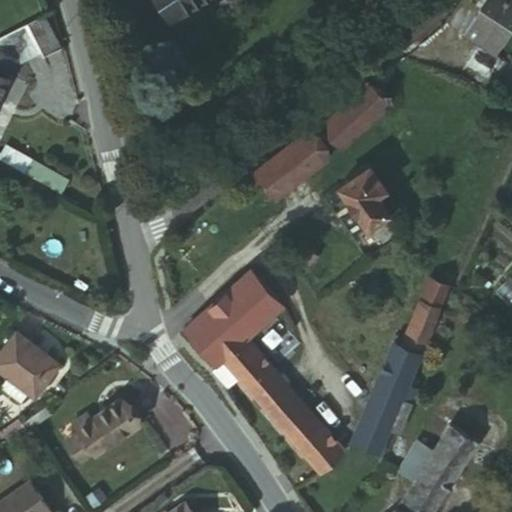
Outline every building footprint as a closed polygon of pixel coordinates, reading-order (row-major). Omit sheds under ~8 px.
[(149,0),(165,23),(197,0),(149,0)] [(511,0),(477,0),(459,28),(491,49),(511,15),(511,0)] [(59,47),(39,10),(0,32),(0,58),(9,63),(23,57),(25,61),(34,58),(33,55),(43,51),(45,55),(59,47)] [(0,90),(6,78),(4,75),(9,63),(0,58),(0,90)] [(364,89),(320,133),(337,151),(357,133),(386,102),(378,95),(374,100),(364,89)] [(294,139),(250,174),(270,201),(315,166),(294,139)] [(379,193),(361,170),(332,191),(375,252),(398,237),(369,200),(379,193)] [(186,332),(181,335),(211,370),(217,365),(238,345),(244,341),(276,312),(245,279),(186,332)] [(368,455),(374,457),(382,460),(413,388),(405,383),(446,290),(422,280),(392,348),(386,346),(343,448),(342,452),(346,453),(364,462),(368,455)] [(46,352),(5,331),(0,339),(0,373),(30,388),(46,352)] [(321,476),(346,453),(342,452),(343,448),(244,341),(238,345),(337,453),(317,471),(321,476)] [(238,345),(217,365),(317,471),(337,453),(238,345)] [(434,511),(494,414),(467,399),(399,511),(434,511)] [(68,426),(74,436),(87,454),(90,458),(136,426),(121,400),(87,423),(82,418),(68,426)] [(87,454),(74,436),(62,444),(74,463),(87,454)] [(47,511),(31,483),(0,501),(0,511),(47,511)] [(185,511),(178,501),(162,511),(185,511)]
